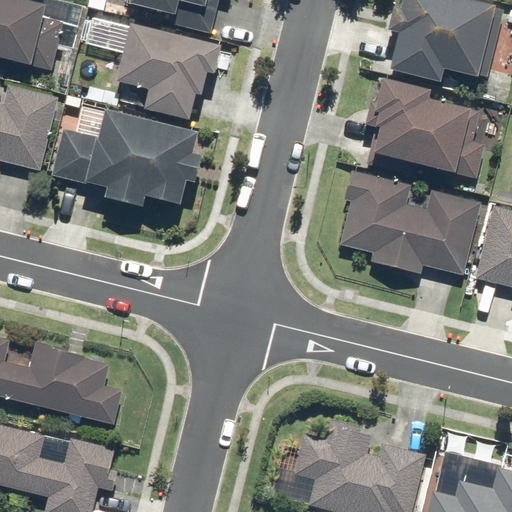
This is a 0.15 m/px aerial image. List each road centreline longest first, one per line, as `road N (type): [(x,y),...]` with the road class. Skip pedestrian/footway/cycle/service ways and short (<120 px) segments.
road 1 (residential): [(311,0),(231,314)]
road 2 (residential): [(511,386),(231,314)]
road 3 (residential): [(231,314),(0,250)]
road 4 (residential): [(231,314),(183,511)]
